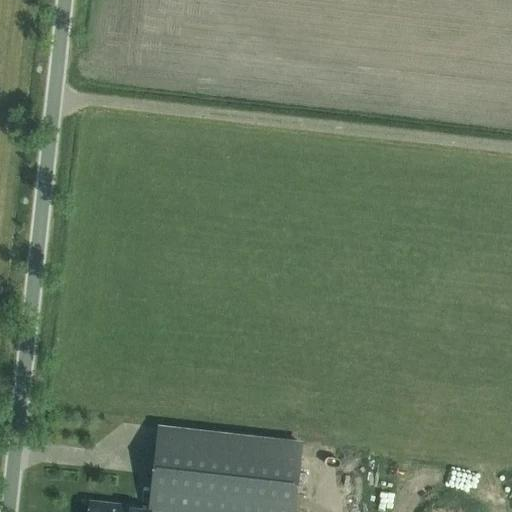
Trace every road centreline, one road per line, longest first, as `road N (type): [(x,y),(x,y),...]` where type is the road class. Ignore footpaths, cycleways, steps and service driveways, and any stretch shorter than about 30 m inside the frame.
road 1 (unclassified): [(9,511),(66,0)]
road 2 (unknown): [(55,94),(511,149)]
